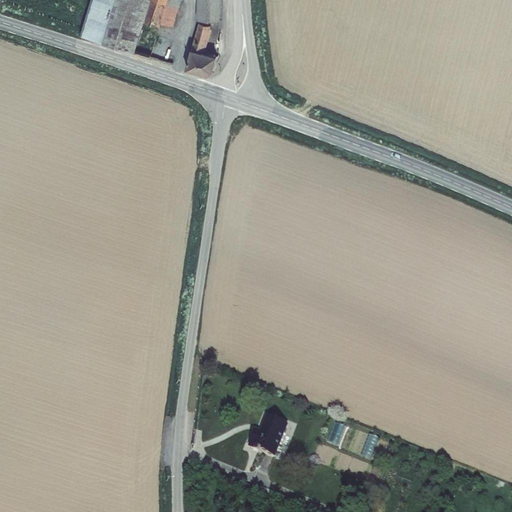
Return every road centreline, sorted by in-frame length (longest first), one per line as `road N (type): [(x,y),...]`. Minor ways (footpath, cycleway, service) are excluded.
road 1 (unclassified): [(229,97),(180,417),(178,511)]
road 2 (tertiary): [(511,207),(251,105)]
road 3 (tertiary): [(222,95),(0,22)]
